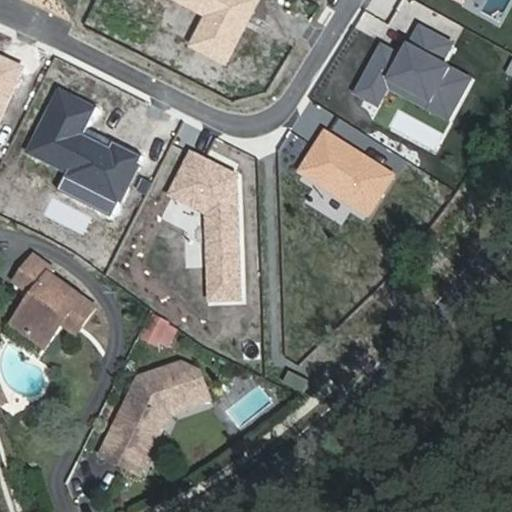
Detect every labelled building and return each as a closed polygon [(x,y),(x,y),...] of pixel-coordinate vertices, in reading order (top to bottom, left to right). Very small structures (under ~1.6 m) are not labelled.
[(226,60),(243,26),(239,24),(244,13),(249,15),(256,0),(183,0),(208,13),(192,43),(226,60)] [(243,26),(249,15),(244,13),(239,24),(243,26)] [(365,73),(364,76),(386,87),(450,121),(472,79),(442,64),(453,44),(419,26),(404,57),(381,45),(365,73)] [(0,117),(22,68),(0,58),(0,117)] [(376,106),(386,87),(364,76),(354,93),(376,106)] [(96,110),(60,91),(27,154),(65,174),(63,179),(95,196),(88,209),(109,220),(141,158),(111,143),(108,149),(83,136),(86,130),(96,110)] [(108,149),(111,143),(86,130),(83,136),(108,149)] [(325,132),(300,169),(365,214),(391,176),(325,132)] [(192,152),(182,174),(195,181),(206,158),(192,152)] [(237,173),(206,158),(195,181),(182,174),(172,194),(209,211),(212,298),(242,297),(237,173)] [(56,193),(88,209),(95,196),(63,179),(56,193)] [(71,311),(86,321),(97,306),(50,273),(53,269),(35,255),(17,281),(35,294),(14,324),(45,348),(63,323),(71,311)] [(77,334),(86,321),(71,311),(63,323),(77,334)] [(139,338),(167,351),(178,326),(151,313),(139,338)] [(132,372),(100,452),(127,463),(133,447),(148,445),(161,414),(157,407),(203,388),(192,363),(173,355),(132,372)] [(133,447),(127,463),(139,468),(148,445),(133,447)]
